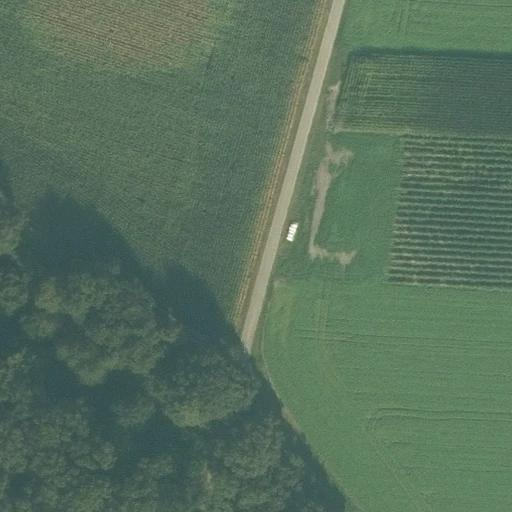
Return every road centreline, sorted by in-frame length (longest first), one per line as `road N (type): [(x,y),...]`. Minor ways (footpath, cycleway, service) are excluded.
road 1 (track): [(237,379),(340,0)]
road 2 (track): [(0,208),(216,355),(237,379)]
road 3 (track): [(237,379),(317,511)]
road 4 (track): [(237,379),(199,511)]
